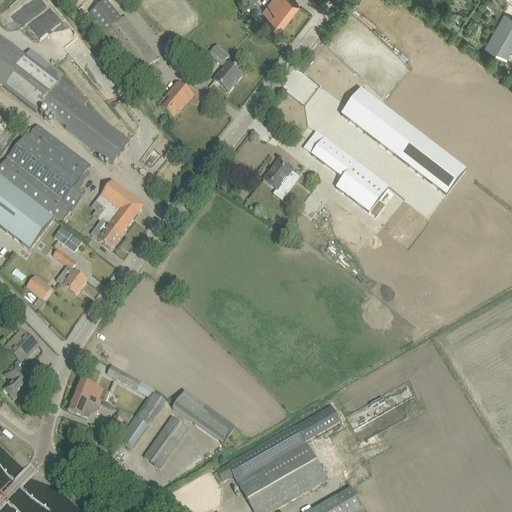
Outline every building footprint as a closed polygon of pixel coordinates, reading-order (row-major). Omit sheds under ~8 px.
[(265,22),(270,26),(278,32),(299,5),(291,0),(271,0),(262,12),(269,17),(265,22)] [(511,20),(504,16),(485,48),(506,60),(511,49),(511,20)] [(125,18),(102,37),(137,78),(160,59),(125,18)] [(67,128),(66,130),(112,165),(130,142),(83,106),(88,100),(61,79),(59,82),(1,37),(0,38),(0,85),(36,113),(40,107),(67,128)] [(214,82),(220,87),(228,94),(242,76),(225,62),(229,57),(217,46),(209,56),(225,69),(214,82)] [(165,99),(158,108),(175,122),(191,102),(197,107),(204,98),(186,84),(184,87),(178,83),(165,99)] [(361,90),(341,116),(446,196),(466,171),(361,90)] [(37,125),(27,139),(80,181),(87,171),(90,167),(37,125)] [(0,168),(0,174),(9,181),(61,222),(71,209),(72,210),(83,195),(78,190),(74,187),(80,181),(27,139),(26,140),(24,138),(0,168)] [(324,138),(311,156),(343,181),(336,190),(369,215),(390,189),(324,138)] [(264,181),(272,187),(277,192),(292,173),(278,162),(264,181)] [(80,181),(74,187),(78,190),(91,174),(87,171),(80,181)] [(54,220),(0,177),(0,227),(30,251),(54,220)] [(112,182),(96,203),(105,210),(98,220),(101,223),(91,236),(98,241),(110,251),(144,206),(112,182)] [(105,210),(96,203),(92,208),(96,211),(92,216),(98,220),(105,210)] [(58,251),(53,257),(71,270),(76,264),(58,251)] [(56,282),(63,288),(76,297),(87,282),(73,272),(67,279),(62,275),(56,282)] [(35,277),(26,289),(43,301),(52,290),(35,277)] [(34,305),(41,310),(46,303),(39,299),(34,305)] [(5,376),(12,382),(4,390),(11,397),(12,396),(16,399),(32,382),(21,371),(22,370),(19,367),(22,364),(23,364),(39,346),(28,336),(27,336),(22,331),(5,348),(19,361),(5,376)] [(155,391),(133,379),(112,368),(108,375),(149,398),(119,441),(132,450),(165,403),(154,395),(155,391)] [(81,381),(74,397),(88,403),(90,398),(99,401),(105,403),(110,393),(81,381)] [(237,426),(185,391),(172,409),(224,444),(237,426)] [(88,403),(74,397),(68,412),(89,420),(92,414),(95,415),(98,407),(99,407),(100,405),(98,404),(99,401),(90,398),(88,403)] [(332,409),(226,467),(217,472),(223,482),(233,477),(253,511),(271,511),(327,480),(306,444),(341,425),(332,409)] [(190,427),(171,415),(142,458),(161,470),(190,427)] [(115,417),(111,423),(106,431),(113,436),(117,431),(121,434),(127,425),(115,417)] [(107,452),(111,446),(107,443),(103,450),(107,452)] [(10,477),(25,492),(27,490),(12,475),(10,477)] [(364,511),(351,489),(311,511),(364,511)] [(0,496),(11,507),(13,504),(0,491),(0,496)]
